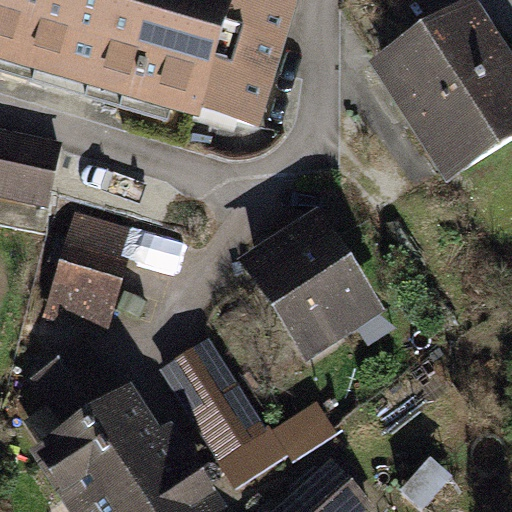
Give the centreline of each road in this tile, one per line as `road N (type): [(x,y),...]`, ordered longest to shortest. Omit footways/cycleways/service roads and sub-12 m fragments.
road 1 (residential): [(0,106),(211,173),(304,157)]
road 2 (residential): [(304,157),(151,348)]
road 3 (residential): [(304,157),(329,0)]
